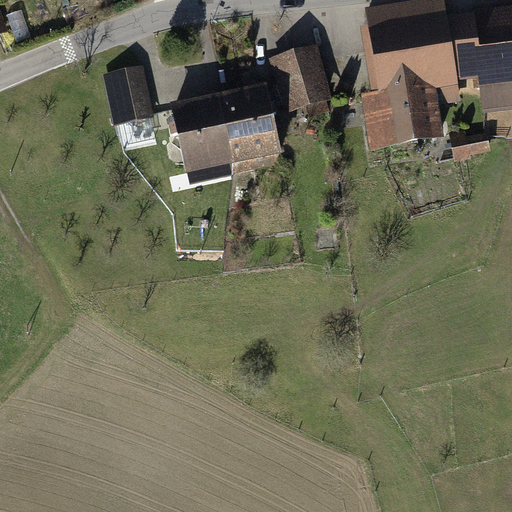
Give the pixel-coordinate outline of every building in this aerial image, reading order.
[(481,14),(449,18),(446,0),(408,0),(369,6),(383,93),(364,96),(373,150),(446,138),(439,94),(461,91),(459,76),(482,73),(487,112),(511,108),(511,7),(502,9),(484,11),(481,11),(481,14)] [(1,11),(0,12),(0,36),(10,32),(1,11)] [(317,47),(269,61),(286,116),(306,110),(309,120),(330,114),(327,104),(334,102),(317,47)] [(144,66),(103,75),(115,128),(156,119),(144,66)] [(217,98),(232,169),(282,158),(266,87),(217,98)] [(171,108),(186,179),(232,169),(217,98),(171,108)] [(465,131),(450,134),(455,159),(491,153),(488,135),(467,139),(465,131)]
